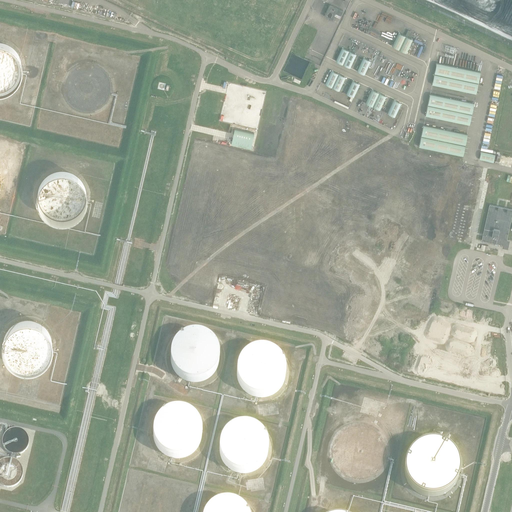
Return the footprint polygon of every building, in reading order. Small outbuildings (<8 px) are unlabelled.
[(335,13),(337,14),(336,16),(339,17),(343,10),(330,4),(324,16),(332,20),(335,13)] [(361,18),(355,32),(368,38),(374,24),(361,18)] [(406,54),(413,40),(398,33),(392,47),(406,54)] [(11,89),(17,83),(21,76),(23,68),(22,60),(18,52),(12,47),(4,43),(0,42),(0,93),(4,93),(11,89)] [(349,69),(356,55),(341,48),(335,62),(349,69)] [(356,72),(364,75),(370,61),(363,58),(356,72)] [(476,93),(480,72),(436,63),(432,84),(476,93)] [(339,91),(345,78),(331,71),(324,85),(339,91)] [(398,74),(392,88),(405,94),(412,80),(398,74)] [(353,98),(360,84),(352,81),(346,94),(353,98)] [(380,111),(387,97),(372,91),(366,104),(380,111)] [(99,99),(97,103),(100,105),(101,103),(104,104),(107,95),(105,94),(104,96),(101,95),(100,99),(99,99)] [(469,125),(473,104),(430,94),(425,115),(469,125)] [(394,118),(401,104),(393,100),(387,114),(394,118)] [(463,155),(467,134),(423,125),(419,146),(463,155)] [(234,129),(231,144),(251,149),(254,133),(234,129)] [(480,160),(494,163),(495,156),(481,153),(480,160)] [(77,218),(83,213),(87,205),(89,197),(87,189),(84,182),(78,176),(70,172),(62,171),(53,173),(45,178),(40,184),(37,193),(37,201),(40,210),(46,216),(53,221),(61,223),(70,222),(77,218)] [(511,209),(490,205),(482,241),(506,246),(511,217),(511,209)] [(43,368),(49,362),(53,355),(54,347),(53,339),(49,332),(43,326),(36,322),(27,321),(18,323),(11,327),(5,334),(3,343),(3,351),(6,360),(11,366),(19,371),(27,373),(35,372),(43,368)] [(174,371),(186,380),(197,382),(210,377),(218,368),(221,353),(215,339),(203,332),(186,332),(174,341),(169,356),(174,371)] [(241,387),(252,396),(264,398),(277,393),(285,384),(287,368),(281,355),(269,347),(252,348),(241,356),(236,371),(241,387)] [(158,447),(169,456),(181,457),(194,452),(202,443),(204,428),(198,415),(186,407),(169,407),(158,416),(153,431),(158,447)] [(225,464),(237,473),(248,475),(261,470),(269,461),(272,446),(266,432),(254,424),(237,425),(225,434),(220,449),(225,464)] [(355,479),(366,479),(377,473),(384,464),(387,454),(386,446),(381,434),(370,427),(363,424),(352,425),(342,430),(334,441),(332,449),(332,459),(338,470),(347,477),(355,479)] [(30,450),(25,427),(12,430),(13,433),(11,433),(12,439),(15,438),(18,452),(30,450)] [(406,477),(414,489),(428,496),(441,495),(452,488),(458,479),(461,467),(457,455),(449,446),(438,441),(427,441),(419,444),(410,452),(405,464),(406,477)] [(0,480),(8,487),(17,485),(23,476),(21,464),(15,460),(2,459),(0,461),(0,480)] [(250,511),(248,506),(236,498),(219,498),(207,507),(205,511),(250,511)]
